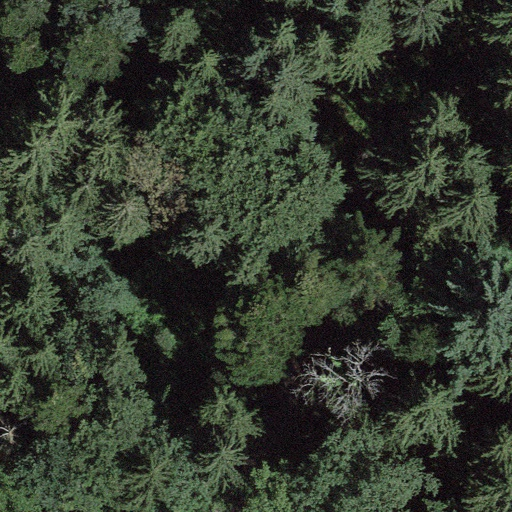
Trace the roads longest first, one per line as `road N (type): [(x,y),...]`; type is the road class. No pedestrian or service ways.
road 1 (track): [(228,511),(336,361),(78,0)]
road 2 (track): [(239,225),(435,102),(511,23)]
